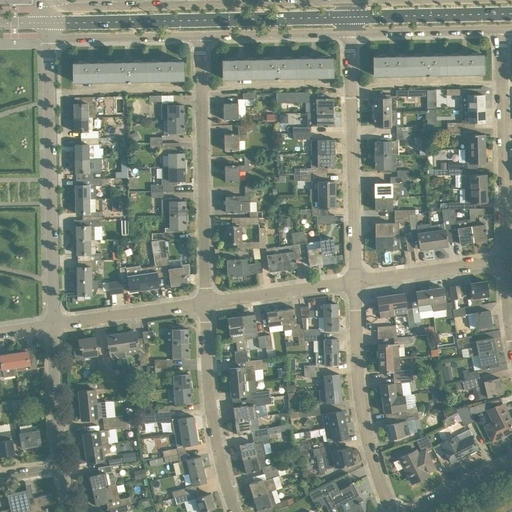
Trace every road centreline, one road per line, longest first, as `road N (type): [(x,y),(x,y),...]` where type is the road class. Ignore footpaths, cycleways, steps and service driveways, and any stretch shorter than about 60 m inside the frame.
road 1 (tertiary): [(45,22),(348,17)]
road 2 (residential): [(52,323),(45,38)]
road 3 (residential): [(203,302),(199,35)]
road 4 (residential): [(353,280),(348,32)]
road 5 (residential): [(393,511),(359,406),(353,280)]
road 6 (residential): [(235,511),(207,392),(203,302)]
road 7 (residential): [(500,200),(499,30)]
road 8 (tertiary): [(348,17),(511,13)]
road 9 (residential): [(199,4),(45,7)]
road 10 (residential): [(45,38),(199,35)]
road 11 (residential): [(52,323),(203,302)]
road 12 (residential): [(203,302),(353,280)]
road 13 (residential): [(348,32),(499,30)]
road 14 (residential): [(348,1),(199,4)]
road 15 (residential): [(199,35),(348,32)]
road 16 (residential): [(353,280),(499,258)]
road 17 (residential): [(56,463),(52,323)]
